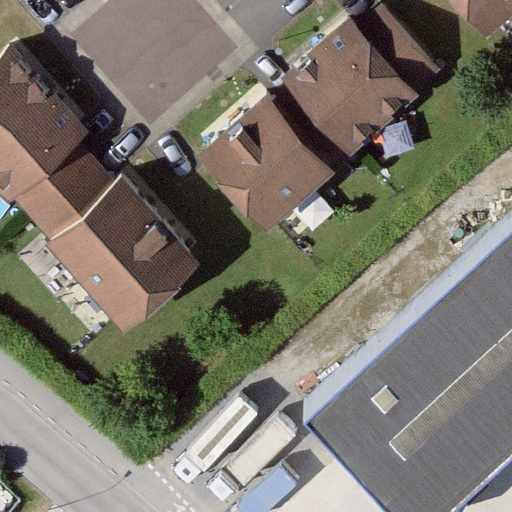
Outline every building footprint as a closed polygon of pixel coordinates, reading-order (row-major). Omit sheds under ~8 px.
[(288,63),(297,73),(347,131),(431,57),(380,0),(356,21),(347,11),(288,63)] [(476,0),(485,10),(495,0),(476,0)] [(0,43),(0,168),(29,201),(83,148),(62,124),(73,115),(6,38),(0,43)] [(264,205),(347,131),(297,73),(273,94),(264,84),(204,138),(264,205)] [(105,172),(83,148),(29,201),(121,304),(188,244),(115,163),(105,172)] [(418,511),(511,428),(511,204),(301,391),(408,511),(418,511)]
